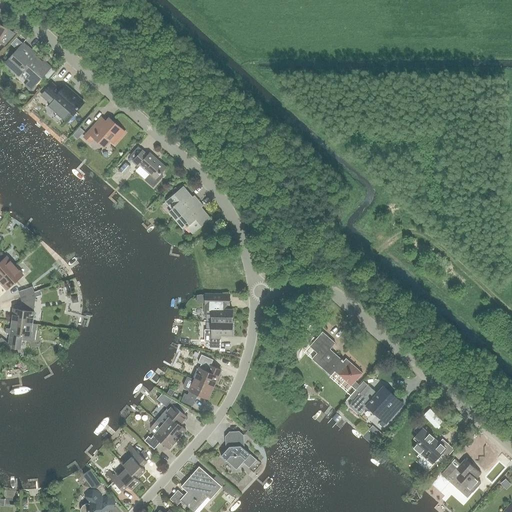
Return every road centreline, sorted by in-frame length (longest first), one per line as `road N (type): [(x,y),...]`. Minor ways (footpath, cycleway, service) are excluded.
road 1 (residential): [(260,292),(223,202),(205,180),(0,1)]
road 2 (residential): [(511,451),(328,287),(260,292)]
road 3 (residential): [(134,511),(226,403),(249,354),(260,292)]
